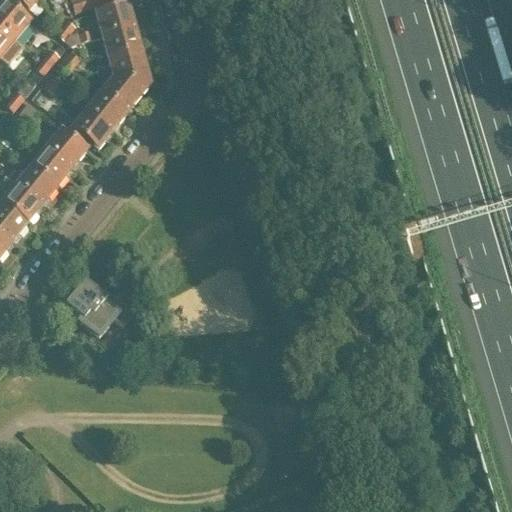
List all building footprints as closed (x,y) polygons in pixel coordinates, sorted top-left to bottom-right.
[(39,8),(46,0),(45,0),(6,0),(27,17),(36,5),(39,8)] [(76,0),(70,2),(74,16),(83,14),(78,0),(76,0)] [(107,7),(104,0),(94,0),(97,10),(107,7)] [(4,5),(0,9),(0,33),(14,45),(29,26),(4,5)] [(94,16),(100,37),(133,29),(127,8),(94,16)] [(61,32),(68,38),(74,31),(67,25),(61,32)] [(139,52),(133,29),(100,37),(106,61),(107,61),(139,52)] [(68,38),(61,32),(56,40),(63,45),(68,38)] [(0,61),(14,45),(0,33),(0,61)] [(89,35),(79,37),(81,46),(91,44),(89,35)] [(72,49),(81,46),(79,37),(69,40),(72,49)] [(111,78),(148,86),(139,52),(107,61),(106,61),(111,78)] [(69,56),(64,62),(74,70),(79,64),(69,56)] [(48,72),(53,66),(46,60),(41,66),(48,72)] [(68,78),(74,70),(64,62),(58,70),(68,78)] [(42,80),(48,72),(41,66),(35,74),(42,80)] [(51,77),(46,83),(57,91),(61,85),(51,77)] [(149,90),(148,86),(111,78),(112,82),(101,95),(128,115),(149,90)] [(51,99),(57,91),(46,83),(40,91),(51,99)] [(113,134),(128,115),(101,95),(86,114),(113,134)] [(18,109),(23,102),(16,96),(11,103),(18,109)] [(12,116),(18,109),(11,103),(5,110),(12,116)] [(95,156),(113,134),(86,114),(69,135),(95,156)] [(23,133),(27,127),(18,119),(17,118),(13,124),(23,133)] [(16,141),(23,133),(13,124),(6,133),(16,141)] [(60,134),(46,151),(72,172),(86,154),(60,134)] [(57,190),(72,172),(46,151),(31,169),(57,190)] [(42,209),(57,190),(31,169),(22,181),(14,174),(7,183),(15,189),(16,188),(42,209)] [(27,228),(42,209),(16,188),(15,189),(1,207),(27,228)] [(0,236),(12,246),(27,228),(1,207),(0,208),(0,236)] [(0,261),(12,246),(0,236),(0,261)] [(109,305),(84,285),(75,296),(64,310),(81,323),(79,326),(98,342),(112,323),(121,331),(136,312),(116,296),(109,305)]
